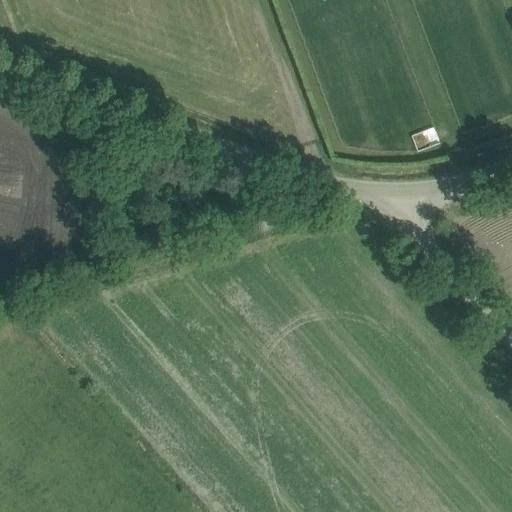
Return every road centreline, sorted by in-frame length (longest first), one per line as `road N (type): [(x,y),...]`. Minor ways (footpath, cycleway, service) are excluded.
road 1 (unclassified): [(415,195),(324,181),(0,65)]
road 2 (unclassified): [(511,327),(413,215),(415,195)]
